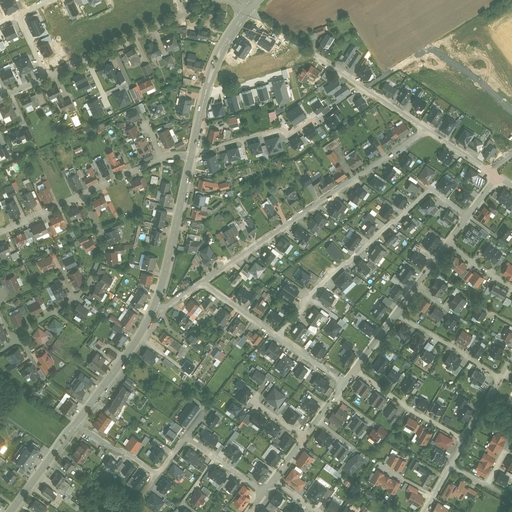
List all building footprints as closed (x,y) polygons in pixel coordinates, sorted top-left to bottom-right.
[(13,0),(8,0),(7,1),(12,11),(15,10),(18,9),(13,0)] [(79,12),(73,0),(64,4),(71,19),(76,17),(74,14),(79,12)] [(157,0),(161,8),(173,3),(171,0),(157,0)] [(7,1),(2,3),(7,13),(9,12),(10,13),(12,11),(7,1)] [(27,21),(30,28),(42,23),(39,16),(27,21)] [(30,28),(33,35),(45,30),(42,23),(30,28)] [(8,26),(7,26),(12,37),(17,35),(13,24),(9,26),(8,26)] [(252,39),(259,28),(253,24),(245,35),(252,39)] [(12,37),(7,26),(6,27),(2,29),(6,40),(12,37)] [(211,31),(199,28),(198,33),(198,36),(209,39),(211,31)] [(256,42),(269,51),(276,40),(264,32),(256,42)] [(324,39),(322,37),(320,41),(322,43),(317,49),(328,55),(333,48),(329,46),(332,41),(330,40),(332,37),(327,33),(324,39)] [(41,39),(43,44),(48,42),(51,40),(49,35),(41,39)] [(174,36),(163,41),(167,50),(178,45),(174,36)] [(244,59),(252,46),(241,39),(233,51),(244,59)] [(43,57),(53,52),(48,42),(43,44),(38,46),(43,57)] [(152,42),(148,44),(149,47),(146,48),(150,57),(156,55),(156,56),(162,53),(157,43),(153,45),(152,42)] [(135,47),(126,51),(129,59),(130,59),(131,61),(133,59),(135,64),(140,61),(137,55),(138,55),(135,47)] [(350,47),(342,59),(347,63),(348,61),(350,62),(348,65),(353,68),(361,55),(357,51),(355,53),(354,52),(355,50),(350,47)] [(196,55),(189,53),(187,61),(188,61),(187,67),(189,67),(190,66),(193,66),(193,68),(196,69),(195,72),(198,72),(199,70),(202,70),(204,62),(195,60),(196,55)] [(28,56),(25,57),(21,58),(27,70),(33,67),(28,56)] [(21,58),(18,60),(19,60),(15,62),(20,73),(27,70),(21,58)] [(481,68),(486,77),(499,69),(493,60),(481,68)] [(112,64),(104,61),(96,65),(100,73),(103,71),(107,73),(109,77),(114,75),(116,73),(112,64)] [(149,64),(142,67),(145,75),(152,71),(149,64)] [(369,67),(364,64),(357,74),(364,79),(367,79),(371,73),(371,70),(369,68),(369,67)] [(308,70),(303,67),(298,76),(305,81),(310,74),(315,78),(317,74),(319,75),(321,72),(311,65),(308,70)] [(461,73),(449,66),(445,72),(442,78),(453,84),(455,82),(456,83),(460,77),(459,77),(461,73)] [(15,78),(11,68),(5,70),(10,81),(11,80),(15,78)] [(442,78),(445,72),(438,68),(434,74),(441,78),(442,78)] [(8,82),(10,81),(5,70),(0,72),(0,74),(4,83),(8,81),(8,82)] [(320,77),(326,81),(331,74),(324,70),(320,77)] [(83,71),(72,76),(76,84),(87,79),(83,71)] [(121,71),(116,73),(114,75),(117,82),(125,79),(121,71)] [(460,77),(456,83),(468,91),(474,81),(462,74),(460,77)] [(192,79),(183,77),(184,84),(190,85),(192,79)] [(87,79),(76,84),(80,92),(90,87),(87,79)] [(288,82),(286,83),(284,79),(273,82),(279,103),(291,100),(290,96),(292,95),(288,82)] [(147,81),(143,82),(144,83),(140,85),(143,92),(154,87),(151,80),(147,81)] [(337,80),(325,88),(329,94),(331,92),(332,94),(336,91),(340,88),(339,87),(341,86),(337,80)] [(118,85),(120,91),(125,89),(129,87),(126,82),(118,85)] [(388,84),(386,83),(381,90),(390,96),(395,89),(393,87),(388,84)] [(57,84),(46,89),(50,98),(57,95),(60,102),(64,100),(60,93),(61,93),(57,84)] [(257,87),(260,100),(270,97),(266,85),(257,87)] [(344,85),(340,88),(336,91),(337,93),(335,94),(339,100),(350,92),(346,86),(345,87),(344,85)] [(137,86),(130,89),(133,97),(136,96),(137,98),(142,96),(137,86)] [(408,90),(404,88),(397,98),(405,103),(412,93),(409,91),(408,90)] [(120,91),(113,94),(118,104),(122,101),(124,104),(130,101),(125,89),(120,91)] [(242,92),(246,105),(255,102),(252,89),(242,92)] [(29,95),(20,99),(24,107),(31,104),(32,106),(40,103),(36,94),(30,96),(29,95)] [(231,111),(240,108),(237,95),(231,97),(231,95),(227,96),(231,111)] [(361,96),(354,101),(360,110),(363,108),(367,105),(361,96)] [(419,108),(421,110),(426,102),(417,96),(412,104),(415,106),(415,108),(417,109),(418,108),(419,108)] [(185,98),(181,97),(177,112),(181,113),(183,113),(188,114),(190,105),(191,105),(192,99),(185,98)] [(60,102),(59,103),(61,109),(73,104),(70,98),(60,102)] [(95,99),(87,102),(90,108),(100,103),(98,99),(95,100),(95,99)] [(319,100),(311,105),(317,113),(321,110),(324,108),(319,100)] [(100,103),(90,108),(92,114),(100,111),(100,109),(103,108),(100,103)] [(10,104),(0,108),(0,111),(3,118),(9,115),(10,115),(11,118),(16,116),(13,110),(10,104)] [(48,104),(42,107),(44,113),(50,110),(48,104)] [(139,104),(133,107),(135,109),(136,109),(139,114),(142,112),(139,104)] [(161,104),(149,109),(153,117),(155,118),(156,117),(156,116),(162,114),(160,111),(163,110),(163,108),(161,104)] [(215,106),(213,107),(214,110),(216,116),(225,113),(223,104),(215,106)] [(301,104),(286,114),(290,119),(303,111),(305,110),(301,104)] [(331,109),(328,105),(324,108),(321,110),(323,114),(329,110),(331,109)] [(331,109),(329,110),(332,114),(334,113),(334,114),(340,110),(336,105),(331,109)] [(368,109),(371,114),(377,110),(374,105),(368,109)] [(442,112),(434,107),(434,108),(427,118),(435,123),(442,112)] [(135,109),(128,113),(128,114),(127,114),(127,116),(128,119),(130,120),(131,119),(131,121),(140,117),(139,114),(136,109),(135,109)] [(303,111),(290,119),(294,125),(307,116),(303,111)] [(334,114),(334,113),(332,114),(325,119),(331,127),(339,121),(334,114)] [(440,128),(448,134),(456,122),(448,116),(440,128)] [(236,117),(228,119),(230,128),(238,125),(236,117)] [(396,128),(395,129),(400,135),(401,137),(410,131),(404,123),(396,128)] [(319,133),(313,125),(303,132),(309,140),(319,133)] [(135,126),(126,130),(130,137),(131,136),(138,133),(135,126)] [(396,128),(395,127),(391,130),(396,137),(400,135),(395,129),(396,128)] [(466,146),(468,144),(478,151),(483,143),(475,139),(473,142),(470,140),(475,134),(465,127),(456,139),(466,146)] [(17,129),(13,131),(13,132),(10,134),(13,141),(16,139),(17,142),(21,140),(21,139),(25,137),(23,131),(22,128),(18,130),(17,129)] [(28,128),(23,131),(25,137),(26,139),(32,137),(28,128)] [(168,128),(159,132),(161,138),(162,140),(171,136),(168,128)] [(219,130),(211,128),(209,140),(214,141),(214,139),(217,140),(217,139),(222,140),(223,139),(223,135),(218,134),(219,130)] [(231,130),(224,129),(223,135),(223,139),(230,138),(231,130)] [(396,137),(391,130),(387,132),(388,133),(393,140),(396,137)] [(388,133),(380,139),(385,146),(393,141),(393,140),(388,133)] [(295,150),(304,143),(298,135),(289,141),(295,150)] [(171,136),(162,140),(163,142),(166,147),(175,143),(171,136)] [(281,147),(278,136),(266,139),(270,153),(275,151),(274,149),(281,147)] [(374,136),(369,140),(372,144),(373,143),(376,146),(379,144),(374,136)] [(140,140),(135,142),(136,143),(135,144),(136,146),(137,147),(138,148),(147,144),(146,140),(145,139),(144,137),(140,140)] [(335,139),(324,147),(329,153),(333,150),(332,149),(339,144),(335,139)] [(484,146),(487,148),(490,144),(492,145),(493,142),(489,139),(484,146)] [(263,152),(260,141),(249,144),(252,155),(263,152)] [(372,144),(365,149),(370,157),(379,151),(376,146),(373,143),(372,144)] [(147,144),(138,148),(138,149),(138,150),(139,152),(140,153),(141,154),(145,152),(150,150),(149,148),(150,148),(149,148),(149,147),(147,144)] [(492,145),(490,144),(487,148),(482,155),(489,160),(491,157),(497,156),(497,148),(496,148),(492,145)] [(242,158),(239,146),(227,149),(230,161),(242,158)] [(339,159),(333,150),(329,153),(327,154),(333,163),(336,167),(338,166),(335,162),(339,159)] [(453,156),(444,150),(439,157),(448,163),(453,156)] [(123,157),(116,160),(112,151),(108,153),(112,162),(111,162),(115,170),(126,165),(123,157)] [(355,151),(351,154),(353,157),(348,160),(353,168),(363,162),(355,151)] [(215,154),(204,157),(205,164),(217,161),(216,157),(216,158),(215,154)] [(412,159),(405,154),(403,157),(402,157),(401,159),(401,160),(399,163),(407,168),(412,159)] [(289,184),(279,161),(280,160),(279,157),(274,159),(286,185),(289,184)] [(109,173),(103,158),(97,161),(103,176),(109,173)] [(295,180),(286,160),(281,162),(290,183),(295,180)] [(217,161),(205,164),(207,171),(218,168),(218,165),(217,161)] [(282,179),(274,162),(272,163),(279,180),(282,179)] [(340,165),(338,166),(336,167),(333,163),(337,169),(332,172),(333,174),(338,181),(347,175),(340,165)] [(417,178),(428,185),(436,172),(426,165),(417,178)] [(396,171),(388,166),(386,169),(386,170),(385,171),(383,174),(390,179),(396,171)] [(91,175),(85,178),(88,185),(99,180),(95,174),(91,167),(88,168),(91,175)] [(464,176),(473,182),(479,173),(470,167),(464,176)] [(71,175),(67,176),(73,189),(82,185),(74,168),(69,170),(71,175)] [(415,180),(417,176),(409,172),(408,175),(409,176),(408,179),(415,183),(417,181),(415,180)] [(322,175),(312,182),(315,186),(319,183),(321,186),(319,187),(322,192),(324,190),(324,191),(334,184),(329,176),(325,179),(322,175)] [(436,187),(446,194),(454,183),(444,175),(436,187)] [(385,183),(374,176),(369,183),(380,190),(385,183)] [(140,177),(131,181),(135,190),(144,186),(141,178),(140,177)] [(204,180),(200,179),(198,188),(206,189),(206,186),(216,188),(217,183),(207,181),(208,178),(204,177),(204,180)] [(302,186),(298,188),(300,191),(307,186),(304,180),(300,183),(302,186)] [(170,182),(163,181),(161,190),(163,191),(160,203),(168,205),(171,193),(168,192),(170,182)] [(406,189),(415,195),(420,187),(411,181),(406,189)] [(12,184),(7,186),(9,189),(6,191),(9,196),(16,193),(12,184)] [(46,186),(39,190),(40,191),(38,192),(40,196),(42,196),(44,202),(53,199),(48,188),(47,186),(46,186)] [(352,190),(348,196),(357,202),(361,197),(363,198),(367,192),(359,186),(354,191),(352,190)] [(293,187),(286,192),(291,198),(288,200),(292,206),(300,202),(296,196),(297,196),(295,192),(296,191),(293,187)] [(500,194),(497,199),(503,203),(510,192),(504,188),(502,190),(500,194)] [(456,199),(464,205),(471,195),(463,189),(461,192),(460,192),(457,195),(458,196),(456,199)] [(30,190),(23,194),(25,198),(23,199),(27,207),(35,204),(32,199),(33,198),(33,197),(30,190)] [(496,191),(495,190),(491,196),(497,200),(497,199),(500,194),(498,193),(496,191)] [(511,193),(510,192),(503,203),(508,206),(509,207),(511,201),(511,193)] [(205,195),(197,194),(195,202),(203,204),(204,202),(206,196),(205,196),(205,195)] [(278,201),(273,194),(268,197),(273,204),(278,201)] [(408,201),(399,194),(394,201),(402,208),(408,201)] [(104,196),(94,201),(98,209),(107,205),(108,204),(108,203),(104,196)] [(14,199),(10,200),(11,201),(7,203),(5,198),(0,200),(3,207),(6,206),(11,217),(20,213),(16,206),(17,206),(15,202),(14,199)] [(436,205),(430,198),(420,206),(427,213),(436,205)] [(332,203),(327,210),(336,216),(340,210),(343,212),(347,206),(338,199),(334,205),(332,203)] [(112,201),(108,203),(108,204),(107,205),(110,212),(116,209),(112,201)] [(270,203),(263,208),(268,214),(267,214),(272,220),(279,215),(270,203)] [(241,217),(246,214),(239,204),(235,207),(241,217)] [(385,204),(379,212),(387,218),(393,210),(385,204)] [(71,209),(71,208),(67,210),(71,218),(76,216),(81,214),(79,210),(77,206),(71,209)] [(446,210),(441,206),(436,212),(440,216),(441,217),(446,210)] [(481,210),(476,216),(485,222),(487,219),(488,220),(491,215),(490,215),(492,212),(492,211),(488,209),(484,206),(481,210)] [(498,211),(491,206),(489,207),(488,209),(492,211),(492,212),(495,215),(498,211)] [(84,208),(79,210),(81,214),(82,217),(87,215),(84,208)] [(166,211),(157,209),(154,223),(164,225),(166,211)] [(201,210),(193,209),(191,217),(200,219),(201,216),(206,217),(207,212),(206,212),(201,210)] [(450,212),(447,210),(446,210),(441,217),(440,216),(441,217),(440,219),(449,226),(453,221),(452,220),(456,216),(453,214),(453,213),(452,214),(450,212),(451,211),(450,211),(450,212)] [(66,225),(61,213),(50,218),(53,224),(54,226),(55,226),(59,224),(61,227),(66,225)] [(312,217),(308,224),(316,230),(321,224),(323,226),(327,219),(318,213),(314,219),(312,217)] [(408,232),(416,225),(409,217),(401,224),(408,232)] [(253,224),(249,218),(245,220),(249,226),(247,228),(251,234),(258,230),(254,223),(253,224)] [(375,226),(368,220),(365,223),(364,223),(362,226),(363,227),(361,230),(369,236),(371,232),(372,233),(374,230),(373,229),(375,226)] [(46,227),(43,221),(37,224),(42,234),(47,231),(48,231),(46,227)] [(120,221),(111,224),(114,229),(116,228),(122,225),(120,221)] [(196,222),(193,222),(190,234),(200,236),(203,224),(196,223),(196,222)] [(42,234),(37,224),(31,226),(34,232),(36,237),(42,234)] [(54,226),(53,224),(49,225),(53,234),(57,232),(55,226),(54,226)] [(503,224),(497,234),(500,236),(504,239),(505,238),(506,239),(509,241),(511,235),(509,234),(511,231),(503,224)] [(234,225),(223,232),(228,238),(225,240),(230,248),(238,243),(232,235),(238,231),(234,225)] [(479,231),(471,225),(467,230),(463,235),(463,236),(474,244),(481,235),(482,233),(479,231)] [(310,235),(299,226),(293,234),(305,242),(310,235)] [(114,229),(106,232),(108,235),(107,236),(109,239),(111,242),(121,238),(116,228),(114,229)] [(489,233),(482,228),(480,229),(479,231),(482,233),(481,235),(485,238),(489,233)] [(163,231),(153,229),(151,242),(160,244),(163,231)] [(391,244),(398,237),(391,230),(384,237),(391,244)] [(24,232),(21,233),(20,232),(16,234),(17,235),(14,237),(13,237),(17,245),(18,245),(20,244),(23,245),(26,244),(25,242),(28,240),(29,240),(27,238),(26,236),(25,232),(24,232)] [(362,238),(353,232),(344,243),(353,250),(362,238)] [(441,239),(431,232),(427,238),(437,245),(441,239)] [(190,234),(188,233),(187,238),(184,250),(191,252),(192,248),(198,249),(202,242),(200,241),(201,236),(200,236),(190,234)] [(290,243),(282,237),(280,240),(278,242),(279,243),(277,246),(284,251),(290,243)] [(89,239),(83,242),(87,250),(96,246),(92,238),(89,239)] [(437,245),(427,238),(423,244),(433,251),(437,245)] [(6,242),(0,244),(0,255),(1,258),(6,256),(5,252),(10,250),(9,247),(11,246),(9,243),(7,244),(6,242)] [(344,255),(332,242),(329,245),(332,247),(327,251),(337,262),(344,255)] [(496,247),(489,243),(488,244),(486,247),(482,252),(481,255),(485,257),(484,257),(488,259),(496,247)] [(124,244),(115,245),(115,251),(117,251),(117,253),(125,252),(124,244)] [(373,249),(383,256),(387,251),(377,244),(373,249)] [(209,245),(201,251),(205,257),(202,258),(207,265),(212,261),(214,260),(215,259),(217,257),(213,251),(209,245)] [(496,247),(488,259),(489,259),(491,260),(490,261),(491,261),(495,264),(496,262),(498,258),(501,254),(502,252),(496,247)] [(275,255),(266,248),(260,257),(269,263),(275,255)] [(369,255),(378,262),(383,256),(373,249),(369,255)] [(17,251),(11,254),(13,260),(20,257),(17,251)] [(115,251),(107,252),(108,262),(118,261),(117,253),(117,251),(115,251)] [(421,267),(427,259),(415,251),(409,259),(421,267)] [(157,257),(145,254),(142,266),(153,268),(155,262),(156,262),(157,257)] [(50,255),(38,261),(42,270),(55,264),(52,259),(50,255)] [(64,259),(63,259),(65,264),(67,267),(76,263),(73,255),(64,259)] [(462,260),(459,258),(456,256),(449,265),(460,273),(461,274),(465,268),(467,265),(464,262),(462,260)] [(365,274),(371,268),(361,258),(355,264),(365,274)] [(249,270),(258,277),(265,267),(256,260),(249,270)] [(504,271),(502,274),(507,277),(509,278),(511,271),(511,264),(510,263),(508,263),(507,265),(504,271)] [(415,271),(406,264),(402,269),(412,276),(415,271)] [(465,268),(461,274),(460,273),(459,274),(463,278),(463,277),(468,271),(467,270),(465,268)] [(78,269),(69,273),(71,277),(70,278),(71,281),(72,280),(74,285),(80,282),(82,279),(78,269)] [(250,275),(242,269),(240,271),(248,278),(250,275)] [(310,275),(302,269),(295,279),(305,286),(310,278),(312,276),(310,275)] [(402,269),(397,275),(407,283),(412,276),(402,269)] [(471,271),(469,269),(468,271),(463,277),(468,281),(469,280),(468,279),(474,273),(473,272),(471,271)] [(353,279),(345,270),(338,276),(339,277),(334,282),(338,286),(337,288),(341,292),(343,290),(354,280),(353,279)] [(480,274),(475,270),(473,272),(474,273),(468,279),(469,280),(478,287),(480,284),(485,278),(480,274)] [(236,271),(229,278),(235,283),(238,280),(237,280),(242,275),(236,271)] [(319,277),(312,272),(312,271),(310,275),(312,276),(310,278),(315,282),(319,277)] [(145,273),(143,272),(141,280),(143,281),(142,281),(145,282),(151,283),(153,275),(152,274),(145,273)] [(113,279),(104,274),(100,281),(99,280),(97,283),(106,289),(108,286),(113,279)] [(7,278),(5,279),(7,282),(7,283),(8,286),(9,286),(10,290),(19,286),(14,275),(7,278)] [(361,278),(356,275),(353,279),(354,280),(356,283),(361,278)] [(443,282),(438,278),(436,281),(434,284),(443,291),(447,285),(443,282)] [(60,281),(51,285),(53,290),(52,291),(53,293),(54,293),(56,298),(62,295),(67,293),(65,289),(63,289),(61,286),(62,285),(60,281)] [(288,299),(292,301),(300,290),(296,287),(295,288),(291,285),(291,284),(287,281),(279,292),(283,295),(288,298),(288,299)] [(106,289),(97,283),(95,287),(96,287),(92,294),(100,299),(105,292),(104,292),(106,289)] [(143,286),(139,283),(137,286),(140,288),(144,291),(146,288),(143,286)] [(501,287),(494,283),(493,285),(490,291),(496,295),(501,287)] [(404,290),(396,284),(389,294),(397,299),(399,296),(400,296),(401,293),(404,290)] [(443,291),(434,284),(432,286),(432,287),(430,290),(435,293),(439,296),(443,291)] [(235,296),(244,303),(251,294),(242,287),(235,296)] [(508,290),(501,287),(496,295),(503,299),(506,293),(508,290)] [(144,291),(140,288),(136,295),(144,301),(145,299),(145,298),(148,294),(144,291)] [(343,290),(341,292),(337,288),(333,291),(340,296),(345,292),(343,290)] [(324,289),(318,299),(324,303),(329,306),(330,305),(336,297),(324,289)] [(467,300),(458,293),(455,296),(453,298),(462,305),(467,300)] [(40,294),(34,297),(36,302),(38,301),(39,303),(43,301),(40,294)] [(62,295),(56,298),(54,299),(56,303),(64,300),(62,295)] [(144,301),(136,295),(131,301),(138,306),(139,307),(142,303),(143,302),(144,301)] [(208,297),(203,304),(209,309),(209,308),(213,312),(216,308),(212,304),(214,302),(208,297)] [(265,306),(261,304),(264,299),(261,297),(259,300),(258,301),(253,308),(260,313),(265,306)] [(423,298),(417,306),(424,311),(427,307),(430,303),(423,298)] [(462,305),(453,298),(451,301),(449,304),(452,306),(456,310),(458,311),(462,305)] [(200,305),(191,299),(186,307),(190,310),(194,313),(200,305)] [(36,302),(28,305),(32,314),(42,309),(39,303),(38,301),(36,302)] [(372,313),(380,319),(389,307),(381,301),(372,313)] [(88,310),(78,303),(72,311),(82,318),(88,310)] [(23,305),(17,309),(18,311),(19,311),(21,316),(27,313),(23,305)] [(323,314),(315,307),(312,312),(311,311),(310,312),(310,313),(319,320),(323,314)] [(427,307),(424,311),(421,314),(424,317),(430,309),(427,307)] [(443,313),(435,307),(430,314),(438,320),(441,316),(443,313)] [(484,311),(478,307),(474,315),(482,320),(486,312),(484,311)] [(132,310),(130,309),(125,315),(134,321),(135,319),(138,314),(132,310)] [(231,314),(223,309),(219,315),(216,318),(219,320),(219,321),(221,322),(224,324),(231,314)] [(194,313),(190,310),(187,313),(189,314),(194,318),(197,314),(194,313)] [(18,311),(10,315),(15,325),(22,322),(20,318),(22,317),(21,316),(19,311),(18,311)] [(282,317),(274,311),(268,319),(276,325),(282,317)] [(187,317),(181,312),(176,320),(182,324),(181,326),(184,329),(186,327),(187,328),(193,321),(187,317)] [(310,313),(308,314),(309,315),(306,319),(315,325),(319,320),(310,313)] [(121,321),(113,315),(112,317),(111,316),(109,318),(115,322),(121,325),(122,323),(121,322),(121,321)] [(121,321),(121,322),(122,323),(129,327),(132,323),(133,323),(134,321),(125,315),(121,321)] [(450,315),(443,324),(451,329),(457,321),(457,320),(452,317),(450,315)] [(349,323),(341,317),(338,321),(343,325),(342,326),(345,328),(349,323)] [(237,318),(229,329),(235,333),(238,330),(241,332),(246,325),(243,323),(237,318)] [(333,318),(324,330),(334,337),(342,326),(343,325),(338,321),(333,318)] [(364,318),(358,327),(371,336),(377,328),(364,318)] [(63,325),(54,319),(48,327),(57,333),(63,325)] [(121,325),(115,322),(112,328),(117,332),(119,330),(120,331),(123,327),(121,325)] [(308,329),(299,322),(296,326),(294,328),(304,334),(308,329)] [(402,325),(397,333),(400,335),(401,337),(404,339),(408,334),(411,330),(402,325)] [(44,332),(38,328),(33,335),(42,342),(47,335),(47,334),(44,332)] [(304,334),(294,328),(293,329),(294,330),(291,334),(300,340),(303,335),(304,334)] [(511,333),(511,331),(506,328),(502,336),(501,336),(504,338),(508,340),(511,333)] [(120,331),(119,330),(117,332),(112,339),(121,345),(127,336),(120,331)] [(183,345),(164,331),(159,338),(168,345),(169,343),(179,350),(183,345)] [(262,337),(256,332),(254,335),(249,331),(246,335),(251,339),(257,343),(262,337)] [(472,337),(462,331),(461,331),(459,334),(460,334),(457,339),(466,345),(472,337)] [(192,333),(189,337),(186,339),(190,342),(193,344),(199,337),(192,332),(192,333)] [(408,334),(404,339),(402,341),(406,344),(411,337),(408,334)] [(418,334),(415,338),(414,337),(412,341),(413,341),(410,345),(417,350),(419,346),(420,347),(423,344),(422,343),(425,339),(418,334)] [(239,336),(233,343),(236,345),(238,343),(241,337),(239,336)] [(475,337),(470,345),(473,347),(476,343),(477,343),(479,340),(475,337)] [(315,338),(309,345),(313,348),(317,343),(319,341),(315,338)] [(349,347),(350,348),(353,344),(346,339),(341,345),(347,349),(349,347)] [(506,343),(498,339),(495,343),(503,348),(506,343)] [(434,345),(428,341),(424,347),(426,349),(430,351),(434,345)] [(274,344),(271,342),(266,350),(265,351),(266,351),(275,358),(281,349),(278,347),(279,346),(275,344),(274,344)] [(215,348),(211,353),(221,360),(225,353),(221,350),(225,345),(223,343),(221,346),(218,344),(215,348)] [(317,343),(313,348),(311,351),(314,353),(315,353),(316,355),(317,355),(320,357),(326,349),(324,347),(324,346),(324,345),(322,343),(321,344),(320,345),(317,343)] [(477,343),(476,343),(473,347),(470,352),(478,357),(481,353),(482,352),(483,350),(483,349),(484,348),(477,343)] [(495,343),(489,353),(498,358),(500,355),(501,355),(502,352),(503,348),(495,343)] [(347,349),(340,359),(348,365),(357,354),(350,348),(349,347),(347,349)] [(147,348),(142,356),(152,364),(155,360),(153,359),(156,355),(147,348)] [(17,349),(10,354),(15,363),(23,358),(17,349)] [(117,354),(109,349),(105,354),(113,359),(117,354)] [(395,354),(387,349),(385,352),(392,357),(395,354)] [(426,349),(420,357),(429,363),(435,355),(430,351),(426,349)] [(185,354),(180,351),(177,355),(182,359),(185,354)] [(416,351),(410,359),(414,361),(419,354),(416,351)] [(97,352),(88,363),(102,374),(108,366),(102,361),(105,358),(97,352)] [(45,353),(38,357),(42,364),(44,367),(46,367),(53,362),(49,357),(48,357),(45,353)] [(450,353),(444,362),(447,364),(446,365),(450,368),(452,367),(454,368),(455,369),(458,364),(461,359),(457,357),(458,357),(454,355),(450,353)] [(390,360),(382,354),(377,360),(385,366),(390,360)] [(286,355),(285,355),(282,358),(278,364),(283,368),(280,372),(284,375),(289,367),(294,361),(293,361),(290,359),(288,358),(288,357),(286,355)] [(171,367),(173,364),(165,357),(163,361),(171,367)] [(195,365),(187,359),(182,366),(190,372),(195,365)] [(385,366),(377,360),(373,366),(381,372),(385,366)] [(14,363),(7,368),(10,372),(17,368),(14,363)] [(303,366),(300,363),(294,372),(302,378),(303,376),(306,373),(308,369),(303,366),(304,365),(304,364),(303,366)] [(32,364),(25,368),(20,371),(25,378),(29,375),(32,379),(39,375),(37,371),(34,367),(32,364)] [(46,367),(44,367),(42,364),(38,366),(40,368),(43,373),(48,370),(46,367)] [(458,364),(455,369),(454,368),(452,372),(456,375),(462,367),(458,364)] [(43,373),(40,368),(37,371),(39,375),(42,380),(46,378),(43,373)] [(392,368),(386,376),(394,382),(396,380),(399,376),(400,374),(392,368)] [(260,371),(256,369),(251,377),(260,384),(265,378),(266,376),(266,375),(260,371)] [(475,370),(470,378),(480,385),(483,380),(485,376),(482,374),(482,373),(480,372),(479,372),(475,370)] [(87,387),(92,380),(80,372),(77,376),(76,376),(70,384),(71,385),(68,389),(79,398),(84,391),(82,389),(81,388),(83,385),(85,385),(87,387)] [(275,377),(268,372),(266,375),(266,376),(265,378),(271,382),(275,377)] [(318,374),(311,383),(317,387),(323,378),(318,374)] [(408,375),(400,387),(409,394),(418,381),(408,375)] [(134,381),(128,377),(125,380),(132,385),(131,384),(134,381)] [(246,383),(239,378),(235,385),(240,389),(242,385),(244,386),(246,383)] [(323,378),(317,387),(322,391),(329,382),(323,378)] [(353,387),(353,388),(358,392),(365,383),(359,379),(357,381),(353,387)] [(125,380),(122,384),(123,384),(132,391),(132,390),(130,389),(132,385),(125,380)] [(483,380),(480,385),(478,388),(479,389),(484,392),(489,384),(483,380)] [(370,387),(365,383),(358,392),(364,396),(364,395),(369,390),(370,387)] [(123,384),(119,390),(128,396),(131,398),(128,396),(132,391),(123,384)] [(244,386),(242,385),(240,389),(239,390),(239,393),(237,396),(244,401),(247,398),(248,397),(250,395),(249,395),(251,392),(247,389),(244,386)] [(274,386),(265,398),(269,401),(268,402),(270,404),(281,390),(274,386)] [(37,396),(42,389),(39,387),(34,394),(37,396)] [(314,393),(308,389),(304,395),(307,397),(307,396),(310,398),(314,393)] [(128,396),(119,390),(115,396),(125,402),(127,404),(124,402),(128,396)] [(281,390),(270,404),(273,406),(274,405),(275,405),(278,408),(287,395),(281,390)] [(381,395),(375,391),(373,393),(369,399),(375,404),(381,395)] [(381,395),(375,404),(380,408),(381,407),(385,402),(386,399),(381,395)] [(415,395),(412,401),(417,404),(421,398),(415,395)] [(125,402),(115,396),(112,402),(121,408),(124,410),(121,408),(125,402)] [(310,398),(307,396),(307,397),(302,404),(313,412),(319,405),(310,398)] [(460,396),(456,403),(462,406),(463,405),(465,406),(468,400),(460,396)] [(74,411),(78,405),(67,397),(63,402),(74,411)] [(428,401),(421,397),(421,398),(417,404),(416,406),(424,410),(428,401)] [(242,407),(233,400),(227,408),(236,415),(240,409),(242,407)] [(445,405),(437,400),(435,403),(432,410),(440,414),(445,405)] [(191,401),(185,410),(189,413),(190,411),(191,411),(194,414),(199,407),(191,401)] [(74,411),(63,402),(59,408),(70,416),(74,411)] [(121,408),(112,402),(108,408),(117,414),(118,414),(117,414),(121,408)] [(391,404),(384,413),(390,417),(390,418),(393,414),(397,408),(391,404)] [(462,406),(460,409),(459,410),(457,412),(457,414),(466,419),(472,410),(465,406),(463,405),(462,406)] [(294,411),(289,407),(288,409),(284,414),(283,416),(293,423),(296,418),(301,421),(303,418),(301,417),(303,414),(296,409),(294,411)] [(348,414),(339,407),(335,413),(335,414),(342,419),(343,420),(348,414)] [(246,413),(240,409),(236,415),(235,416),(241,420),(246,413)] [(185,410),(178,419),(186,425),(191,419),(187,416),(187,415),(189,413),(185,410)] [(108,416),(102,412),(97,418),(107,424),(111,419),(111,418),(108,416)] [(219,418),(213,412),(206,421),(213,426),(219,418)] [(259,414),(256,412),(253,417),(250,420),(251,420),(260,427),(266,419),(263,417),(263,416),(260,414),(259,414)] [(342,419),(335,414),(335,413),(333,412),(328,419),(338,426),(340,424),(340,422),(342,419)] [(115,416),(111,413),(108,416),(111,418),(111,419),(115,422),(118,418),(115,416)] [(248,413),(242,420),(248,425),(251,420),(250,420),(253,417),(248,413)] [(393,414),(390,418),(390,417),(388,420),(392,424),(397,417),(393,414)] [(301,421),(300,423),(303,425),(309,418),(305,415),(303,418),(301,421)] [(350,426),(355,430),(362,420),(357,416),(350,426)] [(418,421),(409,416),(404,425),(413,430),(417,423),(418,421)] [(449,426),(453,420),(446,416),(443,422),(449,426)] [(107,424),(97,418),(93,424),(99,429),(102,431),(102,430),(107,424)] [(362,420),(355,430),(361,434),(364,429),(368,424),(362,420)] [(170,444),(183,427),(176,422),(172,427),(170,425),(163,435),(170,440),(168,443),(170,444)] [(272,422),(266,430),(274,436),(277,433),(280,428),(272,422)] [(425,428),(420,425),(416,432),(419,434),(422,428),(424,430),(425,428)] [(387,431),(380,426),(376,431),(381,434),(379,436),(382,438),(387,431)] [(376,431),(373,428),(368,435),(376,441),(379,436),(381,434),(376,431)] [(424,430),(422,428),(419,434),(417,438),(426,443),(431,433),(424,430)] [(102,431),(99,429),(97,432),(104,437),(107,434),(102,430),(102,431)] [(213,434),(207,430),(200,439),(204,441),(207,443),(213,434)] [(329,436),(322,431),(316,439),(319,441),(318,442),(323,445),(323,444),(327,446),(333,438),(329,436)] [(499,433),(498,432),(496,435),(494,436),(493,436),(492,439),(502,444),(504,441),(503,441),(503,439),(505,436),(504,435),(499,433)] [(453,440),(440,433),(436,440),(442,443),(441,445),(448,448),(451,443),(453,440)] [(219,439),(213,434),(207,443),(210,445),(209,445),(212,448),(219,439)] [(293,439),(286,434),(279,444),(286,449),(293,439)] [(142,442),(133,436),(127,445),(135,451),(142,442)] [(154,437),(149,442),(152,446),(157,441),(154,437)] [(502,444),(492,439),(490,442),(491,442),(491,444),(490,447),(489,447),(491,448),(495,450),(496,451),(498,447),(500,447),(501,447),(502,444)] [(81,442),(78,447),(77,447),(75,450),(76,450),(72,455),(75,458),(81,462),(91,449),(85,444),(82,441),(81,442)] [(239,448),(235,445),(236,443),(235,442),(233,441),(232,442),(233,442),(231,444),(224,453),(229,456),(229,455),(231,457),(231,458),(236,461),(242,452),(238,449),(239,448)] [(335,446),(331,451),(336,455),(344,446),(338,442),(335,446)] [(451,443),(448,448),(446,451),(450,453),(455,445),(451,443)] [(18,458),(15,462),(25,469),(40,449),(33,444),(30,449),(24,445),(16,456),(18,458)] [(277,448),(276,447),(273,445),(270,449),(272,450),(276,453),(277,454),(280,450),(277,448)] [(155,448),(154,448),(150,453),(151,454),(149,456),(158,462),(160,458),(161,459),(163,456),(162,456),(165,452),(156,446),(155,448)] [(344,446),(336,455),(342,459),(346,454),(349,450),(344,446)] [(189,448),(183,457),(191,463),(198,454),(189,448)] [(276,453),(272,450),(266,459),(274,465),(281,457),(277,454),(276,453)] [(313,457),(304,451),(300,456),(309,463),(313,457)] [(369,457),(362,451),(359,455),(364,459),(366,461),(369,457)] [(442,454),(436,451),(436,452),(432,459),(442,464),(446,457),(442,454)] [(395,455),(392,453),(387,462),(391,464),(392,466),(394,467),(400,455),(397,453),(396,455),(395,455)] [(487,454),(484,453),(481,459),(484,460),(483,462),(488,465),(489,463),(491,464),(495,458),(490,456),(487,454)] [(198,454),(191,463),(199,469),(205,459),(198,454)] [(347,463),(343,468),(349,472),(351,468),(352,469),(360,464),(364,459),(359,455),(358,454),(350,459),(347,463)] [(404,457),(400,455),(394,467),(396,468),(398,468),(401,470),(406,461),(403,459),(403,458),(404,457)] [(309,463),(300,456),(297,462),(304,467),(306,468),(309,463)] [(110,457),(104,464),(112,470),(118,463),(115,461),(116,460),(113,458),(113,459),(110,457)] [(426,470),(418,465),(420,462),(415,459),(410,467),(414,469),(416,466),(419,468),(417,470),(424,473),(426,470)] [(71,463),(67,460),(62,466),(69,471),(74,465),(71,463)] [(269,469),(259,462),(255,467),(267,476),(267,475),(265,474),(268,470),(269,469)] [(488,465),(483,462),(482,464),(479,462),(476,468),(479,470),(482,471),(486,474),(490,468),(487,467),(488,465)] [(128,463),(122,471),(128,476),(135,467),(131,464),(130,465),(128,463)] [(190,477),(174,465),(169,472),(176,478),(179,480),(182,477),(181,477),(183,475),(187,478),(189,476),(190,477)] [(216,466),(209,476),(214,480),(221,470),(216,466)] [(267,476),(255,467),(258,469),(254,475),(262,482),(267,476)] [(298,473),(293,469),(286,480),(300,490),(305,483),(296,476),(298,473)] [(434,474),(426,469),(426,470),(424,473),(420,478),(428,483),(434,474)] [(12,472),(9,470),(4,478),(11,483),(17,476),(16,475),(12,472)] [(221,470),(214,480),(220,484),(227,474),(221,470)] [(377,470),(371,481),(378,484),(379,483),(383,475),(384,474),(377,470)] [(147,476),(146,475),(141,471),(132,483),(139,488),(146,479),(144,478),(144,477),(145,478),(146,477),(147,476)] [(65,477),(58,472),(56,475),(55,475),(56,475),(52,480),(51,481),(59,486),(65,478),(65,477)] [(505,474),(500,472),(496,480),(498,481),(499,482),(501,483),(502,483),(504,484),(509,477),(509,476),(505,474)] [(383,475),(379,483),(389,488),(393,480),(390,478),(387,476),(386,476),(383,475)] [(171,484),(164,478),(158,487),(165,492),(171,484)] [(232,478),(226,486),(234,492),(240,484),(232,478)] [(389,488),(388,489),(394,493),(400,482),(394,479),(393,480),(389,488)] [(452,485),(449,484),(442,495),(447,498),(449,495),(453,497),(455,493),(463,497),(466,492),(468,489),(463,486),(465,483),(461,481),(458,486),(453,483),(452,485)] [(53,491),(46,485),(41,492),(48,497),(52,500),(55,496),(51,493),(53,491)] [(250,490),(243,485),(238,492),(241,494),(242,493),(246,495),(250,490)] [(320,488),(316,485),(307,496),(317,503),(322,495),(327,489),(322,485),(320,488)] [(418,489),(410,485),(408,490),(412,492),(412,491),(416,493),(418,489)] [(475,491),(469,487),(468,489),(466,492),(472,496),(475,491)] [(327,488),(327,489),(322,495),(326,498),(327,496),(331,491),(327,488)] [(206,495),(198,489),(191,499),(199,505),(201,502),(202,503),(205,499),(204,498),(206,495)] [(416,493),(412,491),(412,492),(408,500),(419,506),(423,497),(416,493)] [(277,492),(270,501),(271,501),(277,506),(277,505),(283,497),(277,492)] [(164,502),(153,493),(146,502),(156,509),(157,507),(159,506),(160,507),(164,502)] [(241,494),(237,500),(239,500),(236,504),(242,509),(250,498),(246,495),(242,493),(241,494)] [(73,501),(66,496),(64,499),(70,504),(73,501)] [(326,498),(322,503),(327,507),(332,499),(327,496),(326,498)] [(43,511),(47,508),(35,499),(30,506),(35,509),(38,511),(39,509),(42,511),(43,511)] [(332,499),(327,507),(325,509),(329,511),(335,511),(340,504),(332,499)] [(277,506),(271,501),(268,505),(275,510),(278,506),(277,505),(277,506)] [(443,505),(438,502),(432,511),(444,511),(445,511),(444,511),(446,511),(449,509),(443,505)]
